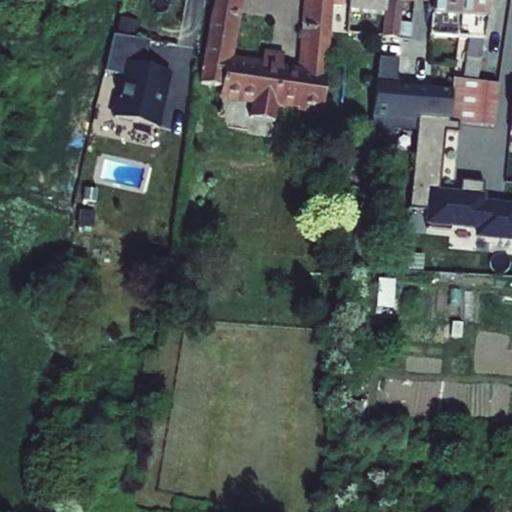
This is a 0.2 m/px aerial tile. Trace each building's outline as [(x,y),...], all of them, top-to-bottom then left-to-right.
[(214,0),(200,84),(221,87),(220,94),(252,99),(250,117),(274,121),(277,106),(282,71),(282,60),(269,58),(269,60),(268,68),(261,67),(226,61),(236,0),(214,0)] [(301,54),(299,74),(326,78),(329,44),(330,40),(330,33),(331,21),(332,4),(332,0),(306,0),(303,54),(301,54)] [(350,11),(384,16),(385,0),(350,0),(350,5),(350,11)] [(399,23),(401,0),(385,0),(382,37),(410,40),(411,24),(399,23)] [(433,0),(433,1),(430,37),(458,38),(460,17),(461,0),(433,0)] [(469,39),(464,80),(477,82),(489,0),(461,0),(460,17),(458,38),(469,39)] [(338,22),(331,21),(330,33),(349,34),(350,11),(350,5),(341,3),(340,6),(338,22)] [(367,22),(366,36),(381,37),(383,24),(367,22)] [(105,112),(164,125),(176,69),(147,63),(152,38),(122,32),(105,112)] [(330,40),(329,44),(349,46),(350,34),(349,34),(330,33),(330,40)] [(379,59),(370,133),(391,135),(392,128),(416,130),(417,117),(441,119),(449,120),(451,92),(401,88),(395,88),(396,80),(397,61),(379,59)] [(0,66),(0,169),(10,172),(34,75),(0,66)] [(326,83),(326,78),(299,74),(282,71),(277,106),(323,113),(326,83)] [(476,126),(478,113),(481,83),(477,82),(464,80),(452,79),(451,92),(449,120),(451,122),(476,126)] [(478,113),(493,115),(497,86),(481,83),(478,113)] [(492,128),(493,115),(478,113),(476,126),(492,128)] [(416,130),(414,175),(438,177),(441,119),(417,117),(416,130)] [(376,308),(392,309),(393,280),(378,279),(376,308)]
